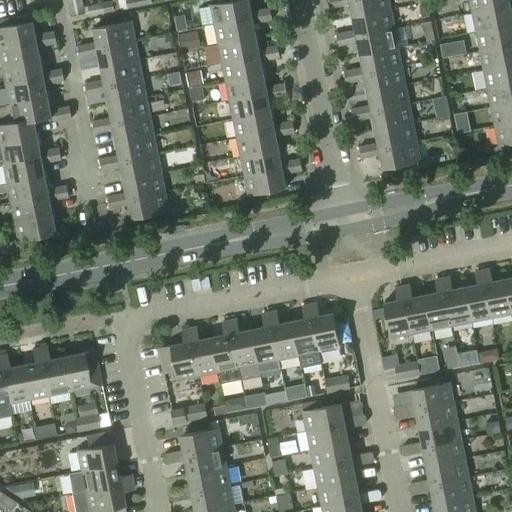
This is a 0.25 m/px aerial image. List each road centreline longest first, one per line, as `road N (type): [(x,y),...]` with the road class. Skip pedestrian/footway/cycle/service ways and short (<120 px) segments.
road 1 (residential): [(158,511),(117,321),(352,274)]
road 2 (tertiary): [(343,217),(0,285)]
road 3 (residential): [(399,511),(352,274)]
road 4 (residential): [(343,217),(300,0)]
road 5 (residential): [(54,0),(92,195)]
road 6 (tertiary): [(511,181),(343,217)]
road 7 (residential): [(352,274),(511,244)]
